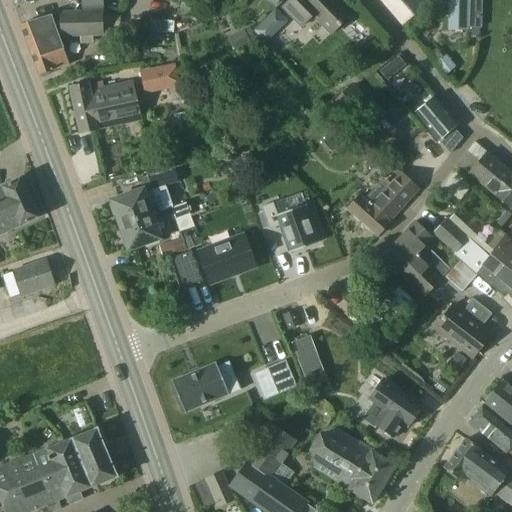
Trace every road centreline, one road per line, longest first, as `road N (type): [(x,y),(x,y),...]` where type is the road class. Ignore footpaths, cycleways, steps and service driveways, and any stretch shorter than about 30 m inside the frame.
road 1 (residential): [(119,357),(367,261),(478,131)]
road 2 (secondary): [(119,357),(0,29)]
road 3 (tertiary): [(392,511),(511,337)]
road 4 (residential): [(478,131),(363,0)]
road 5 (secondary): [(171,511),(119,357)]
